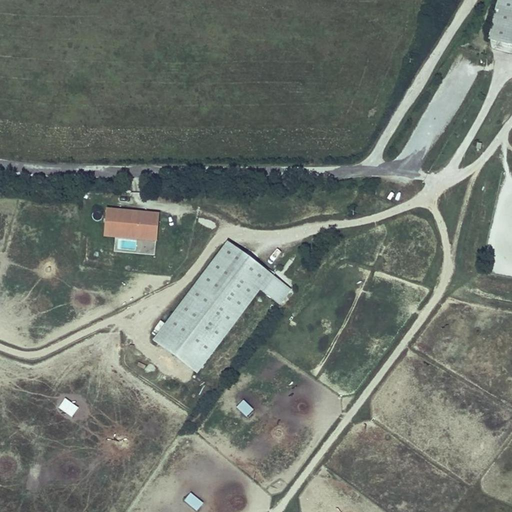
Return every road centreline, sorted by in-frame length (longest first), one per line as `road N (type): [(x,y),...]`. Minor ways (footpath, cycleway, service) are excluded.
road 1 (track): [(0,164),(352,170),(369,163),(470,0)]
road 2 (track): [(274,511),(427,308),(443,269),(444,232),(428,195)]
road 3 (track): [(0,346),(47,351),(188,273),(225,226)]
